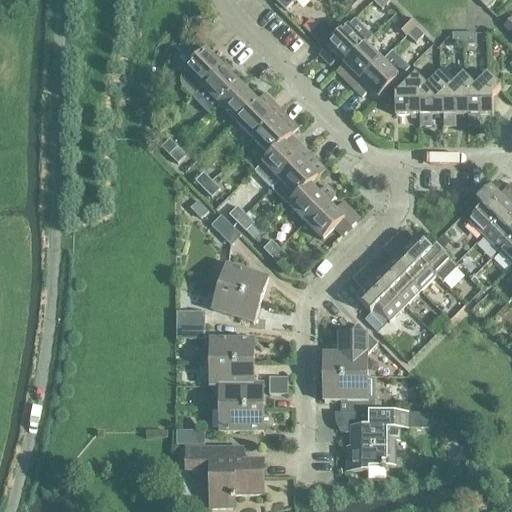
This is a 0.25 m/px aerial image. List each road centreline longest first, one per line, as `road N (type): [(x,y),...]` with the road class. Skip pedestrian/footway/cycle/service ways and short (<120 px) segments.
road 1 (unclassified): [(10,511),(52,348),(60,0)]
road 2 (residential): [(305,480),(307,301),(392,225),(402,198),(400,159)]
road 3 (residential): [(400,159),(358,146),(220,0)]
